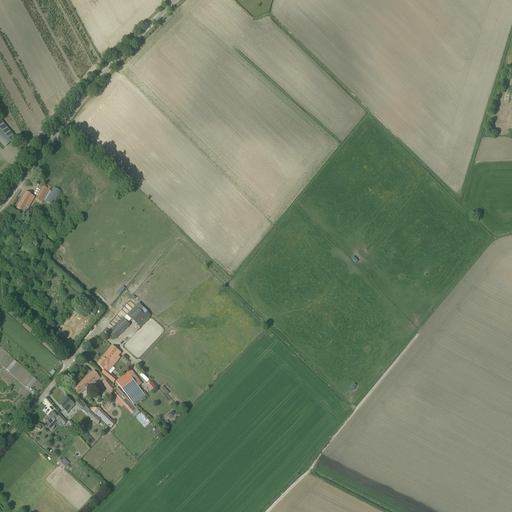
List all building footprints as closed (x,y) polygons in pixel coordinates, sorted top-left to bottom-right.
[(0,121),(0,142),(4,148),(12,141),(14,144),(17,141),(0,121)] [(35,199),(41,203),(51,187),(44,183),(35,199)] [(44,201),(52,205),(60,192),(53,187),(44,201)] [(16,208),(20,211),(25,213),(34,197),(26,192),(16,208)] [(135,306),(127,315),(135,323),(143,314),(135,306)] [(123,319),(108,333),(115,339),(130,325),(123,319)] [(105,370),(102,373),(114,382),(117,379),(108,372),(114,364),(111,361),(118,352),(112,346),(97,364),(105,370)] [(127,372),(138,387),(142,384),(131,370),(127,372)] [(97,381),(100,379),(94,371),(73,389),(79,396),(85,389),(87,392),(90,389),(89,387),(96,381),(97,381)] [(142,395),(144,394),(138,387),(127,372),(115,381),(132,403),(135,401),(135,402),(136,402),(137,403),(144,398),(142,395)] [(143,375),(141,377),(147,383),(149,381),(143,375)] [(103,382),(101,383),(111,394),(112,392),(116,397),(114,399),(122,408),(124,406),(132,415),(138,410),(117,387),(115,389),(106,379),(103,382)] [(152,383),(147,387),(151,392),(156,388),(152,383)] [(163,386),(160,388),(166,394),(169,392),(163,386)] [(63,401),(59,405),(65,410),(68,413),(75,405),(72,402),(66,397),(63,400),(63,401)] [(75,404),(81,410),(84,406),(78,401),(75,404)] [(96,405),(91,411),(96,416),(97,415),(101,410),(97,406),(96,405)] [(90,411),(87,415),(98,424),(101,420),(90,411)] [(52,412),(45,420),(51,425),(55,421),(59,424),(61,422),(64,426),(67,423),(59,414),(57,417),(52,412)] [(67,433),(71,438),(76,433),(72,428),(67,433)] [(66,467),(70,463),(64,458),(62,460),(60,458),(58,460),(66,467)]
